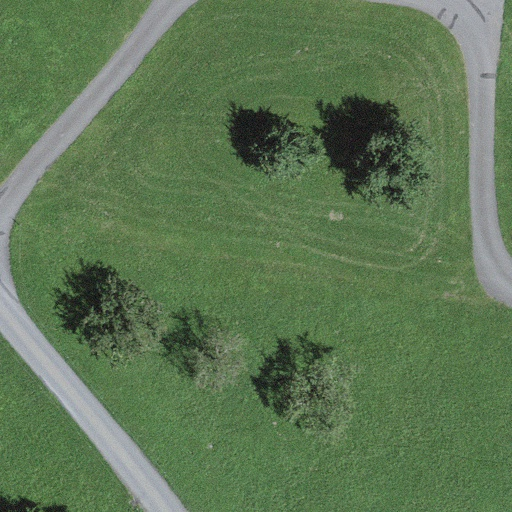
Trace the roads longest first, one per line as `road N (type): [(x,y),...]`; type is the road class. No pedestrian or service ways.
road 1 (track): [(437,0),(463,18),(477,45),(486,237),(511,284)]
road 2 (track): [(0,213),(172,0)]
road 3 (unclassified): [(0,309),(166,511)]
